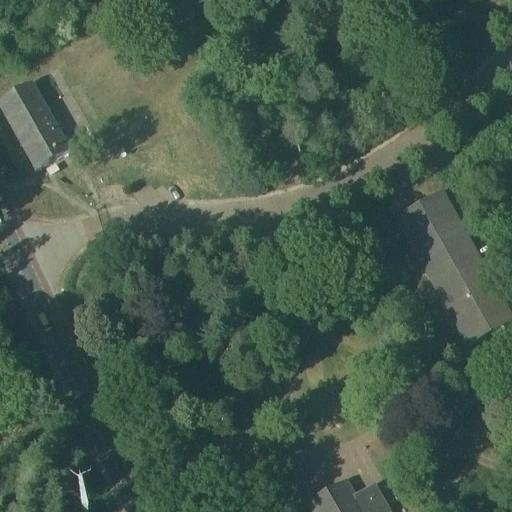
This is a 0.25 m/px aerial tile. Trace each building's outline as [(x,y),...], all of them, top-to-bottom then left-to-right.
[(33,88),(0,106),(0,109),(36,174),(44,169),(70,154),(33,88)] [(140,122),(126,130),(129,134),(142,126),(140,122)] [(145,193),(163,177),(157,170),(139,186),(145,193)] [(441,197),(397,222),(467,348),(511,323),(479,265),(493,257),(487,248),(473,256),(441,197)] [(345,487),(309,507),(311,511),(385,511),(373,490),(353,501),(345,487)]
